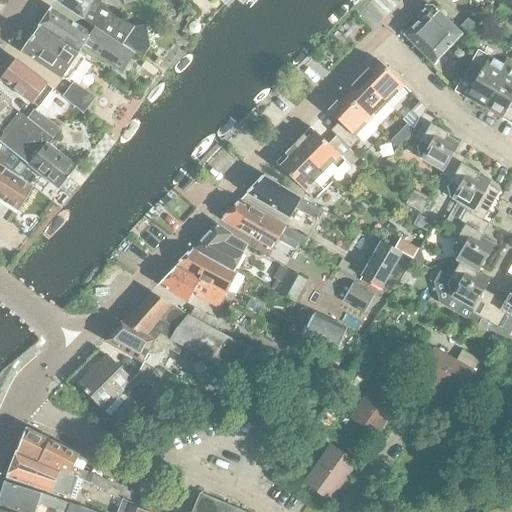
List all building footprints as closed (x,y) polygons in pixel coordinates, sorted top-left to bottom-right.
[(54,0),(54,1),(93,28),(94,29),(100,18),(105,21),(109,16),(103,4),(102,6),(99,5),(100,2),(96,0),(54,0)] [(489,4),(484,13),(492,18),(498,9),(489,4)] [(460,34),(431,6),(425,6),(418,13),(419,19),(404,35),(433,63),(460,34)] [(50,8),(37,27),(77,54),(81,48),(119,75),(133,57),(100,34),(100,33),(94,29),(93,28),(88,35),(50,8)] [(134,26),(109,16),(105,21),(100,18),(94,29),(100,33),(100,34),(133,57),(140,62),(149,49),(144,26),(134,26)] [(459,27),(477,44),(485,31),(469,16),(459,27)] [(76,55),(77,54),(37,27),(32,36),(31,35),(20,51),(60,80),(61,78),(63,80),(67,80),(72,73),(75,72),(83,61),(84,60),(76,55)] [(454,91),(483,107),(510,60),(505,58),(501,64),(478,50),(454,91)] [(0,78),(38,108),(53,88),(15,59),(0,77),(0,78)] [(376,59),(359,77),(386,103),(403,85),(376,59)] [(511,65),(511,61),(510,60),(483,107),(501,118),(504,112),(511,117),(511,70),(510,69),(511,65)] [(342,94),(369,120),(386,103),(359,77),(342,94)] [(73,83),(62,97),(73,110),(74,110),(81,115),(93,99),(73,83)] [(0,130),(2,132),(19,113),(7,104),(11,100),(0,91),(0,130)] [(330,130),(336,136),(348,148),(357,139),(354,135),(369,120),(342,94),(327,110),(339,121),(330,130)] [(410,111),(417,118),(421,113),(423,112),(426,108),(419,101),(410,111)] [(34,110),(26,119),(52,139),(59,131),(34,110)] [(428,124),(431,123),(434,118),(423,112),(421,113),(417,118),(418,120),(413,130),(407,124),(390,141),(397,148),(410,136),(419,141),(428,124)] [(5,134),(1,139),(15,149),(21,155),(62,186),(76,169),(47,146),(52,139),(26,119),(19,113),(2,132),(5,134)] [(441,175),(451,181),(460,164),(461,163),(464,158),(454,152),(460,140),(459,140),(457,143),(446,136),(448,133),(431,123),(428,124),(419,141),(420,141),(417,146),(420,158),(443,171),(441,175)] [(310,127),(293,144),(327,179),(344,162),(349,167),(358,158),(348,148),(336,136),(328,144),(310,127)] [(0,165),(6,170),(11,165),(0,155),(0,151),(5,146),(0,142),(0,165)] [(320,186),(327,179),(293,144),(275,162),(313,201),(324,190),(320,186)] [(478,173),(461,163),(460,164),(451,181),(448,186),(451,199),(458,202),(451,215),(461,221),(466,211),(469,213),(468,215),(480,222),(482,220),(499,191),(488,185),(491,180),(490,180),(488,183),(477,176),(478,173)] [(0,198),(18,210),(32,187),(4,169),(1,168),(0,166),(0,198)] [(318,221),(323,210),(262,175),(246,193),(289,219),(295,208),(318,221)] [(413,191),(405,204),(419,212),(427,199),(413,191)] [(273,249),(281,234),(285,227),(239,200),(221,219),(273,249)] [(468,215),(469,213),(466,211),(461,221),(460,222),(465,225),(451,248),(455,260),(460,262),(477,272),(495,241),(494,241),(492,244),(481,237),(488,224),(482,220),(480,222),(468,215)] [(193,248),(233,271),(247,245),(230,234),(216,224),(208,231),(193,248)] [(307,239),(285,227),(281,234),(288,238),(303,247),(307,239)] [(399,238),(393,248),(411,259),(417,249),(399,238)] [(398,283),(402,275),(411,259),(393,248),(381,241),(360,276),(388,293),(395,282),(398,283)] [(192,248),(174,266),(204,282),(196,297),(217,309),(237,274),(233,271),(193,248),(192,248)] [(467,325),(475,330),(494,295),(484,289),(490,278),(489,277),(488,280),(476,274),(477,272),(460,262),(447,285),(451,296),(472,309),(471,312),(473,314),(467,325)] [(272,279),(281,284),(289,270),(280,265),(272,279)] [(174,266),(157,284),(186,304),(191,294),(196,297),(204,282),(174,266)] [(289,270),(281,284),(276,292),(295,303),(307,281),(289,270)] [(361,314),(372,295),(352,284),(342,302),(361,314)] [(511,286),(504,301),(494,295),(475,330),(483,334),(489,323),(492,325),(500,311),(511,318),(511,286)] [(150,291),(121,323),(153,340),(153,341),(154,342),(161,334),(183,347),(235,376),(251,349),(214,330),(189,316),(177,308),(150,291)] [(189,316),(214,330),(218,322),(193,308),(189,316)] [(314,312),(303,335),(336,350),(348,328),(314,312)] [(179,355),(183,347),(161,334),(154,342),(153,341),(153,340),(121,323),(104,340),(141,361),(147,352),(153,356),(164,354),(167,348),(179,355)] [(434,348),(418,375),(458,398),(473,371),(434,348)] [(106,355),(77,384),(103,409),(132,380),(106,355)] [(497,364),(511,373),(511,360),(502,355),(497,364)] [(137,374),(157,393),(171,378),(143,363),(137,374)] [(357,371),(367,379),(373,370),(363,363),(357,371)] [(210,390),(220,395),(228,379),(218,374),(210,390)] [(375,435),(402,398),(376,380),(350,417),(375,435)] [(487,415),(511,428),(511,392),(503,388),(487,415)] [(39,462),(48,439),(26,428),(26,427),(25,427),(15,451),(39,462)] [(320,443),(327,434),(316,427),(310,436),(320,443)] [(70,474),(81,478),(99,487),(103,478),(89,471),(84,471),(73,466),(78,455),(48,439),(39,462),(69,475),(70,474)] [(330,445),(304,482),(329,500),(356,463),(330,445)] [(15,451),(6,476),(75,500),(82,480),(84,482),(116,497),(117,496),(99,487),(81,478),(70,474),(69,475),(39,462),(15,451)] [(34,511),(38,504),(60,511),(67,511),(70,504),(4,482),(0,495),(0,505),(18,511),(34,511)] [(245,511),(199,493),(191,511),(245,511)] [(144,500),(141,507),(151,511),(158,511),(160,508),(144,500)] [(93,511),(70,503),(70,504),(67,511),(93,511)]
